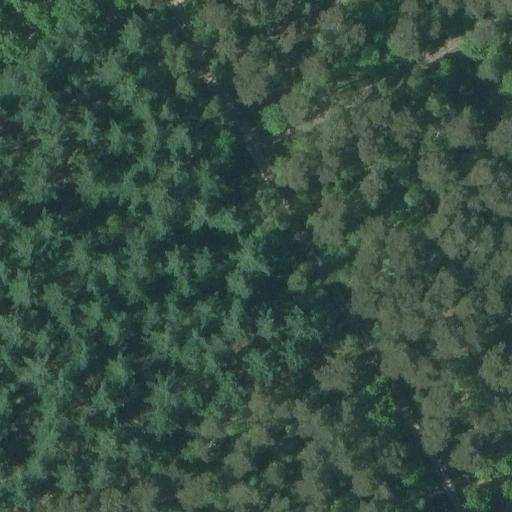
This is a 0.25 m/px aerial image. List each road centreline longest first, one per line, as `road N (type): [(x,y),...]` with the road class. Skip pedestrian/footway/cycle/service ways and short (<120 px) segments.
road 1 (track): [(256,166),(454,511)]
road 2 (track): [(511,22),(256,166)]
road 3 (track): [(161,0),(256,166)]
road 4 (track): [(0,90),(151,0)]
